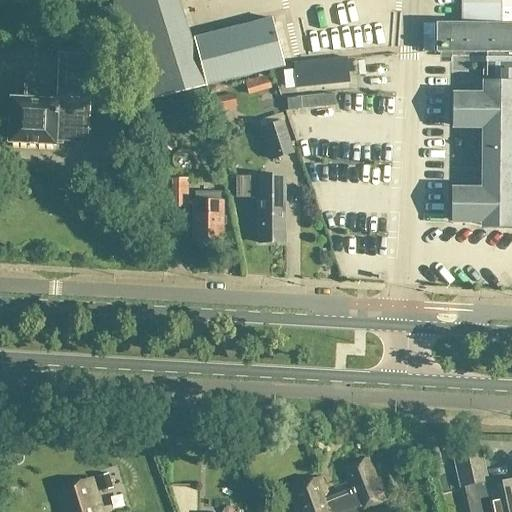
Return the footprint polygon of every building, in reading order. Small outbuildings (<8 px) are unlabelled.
[(109,0),(141,105),(282,69),(270,22),(188,43),(174,0),(109,0)] [(435,25),(434,55),(486,56),(485,98),(453,98),(452,128),(485,128),(484,193),(452,193),(451,223),(482,223),(482,228),(508,228),(511,228),(511,0),(459,0),(460,25),(435,25)] [(56,56),(53,103),(41,103),(42,89),(23,88),(22,102),(8,101),(7,124),(0,123),(0,143),(6,143),(6,146),(53,148),(53,143),(84,145),(85,120),(87,120),(90,58),(56,56)] [(291,66),(294,91),(346,85),(344,60),(291,66)] [(265,78),(242,85),(246,98),(269,92),(265,78)] [(225,108),(223,100),(233,98),(232,96),(211,100),(213,111),(225,108)] [(176,129),(172,117),(161,121),(165,132),(176,129)] [(280,125),(260,131),(270,162),(290,155),(280,125)] [(333,168),(333,190),(346,190),(346,168),(333,168)] [(256,199),(256,234),(256,246),(281,246),(282,199),(281,199),(281,180),(256,180),(256,199)] [(186,188),(170,188),(170,210),(180,210),(186,210),(186,188)] [(190,205),(190,245),(219,245),(220,205),(218,205),(218,194),(193,194),(193,205),(190,205)] [(346,492),(326,501),(318,479),(284,491),(291,511),(352,511),(353,511),(365,511),(384,504),(365,459),(337,471),(346,492)] [(479,470),(455,475),(458,490),(482,485),(479,470)] [(106,476),(103,477),(93,479),(99,494),(110,491),(106,476)] [(98,511),(89,481),(53,492),(59,511),(58,511),(98,511)] [(511,511),(511,481),(483,488),(488,511),(511,511)]
